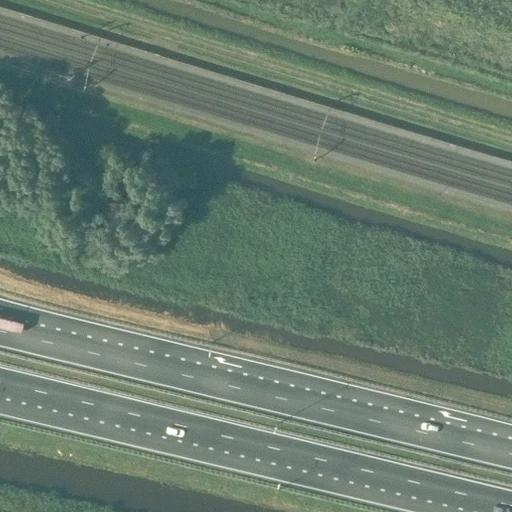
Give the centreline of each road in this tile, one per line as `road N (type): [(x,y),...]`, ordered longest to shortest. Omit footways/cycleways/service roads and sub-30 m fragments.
road 1 (motorway): [(0,381),(511,505)]
road 2 (motorway): [(511,453),(0,330)]
